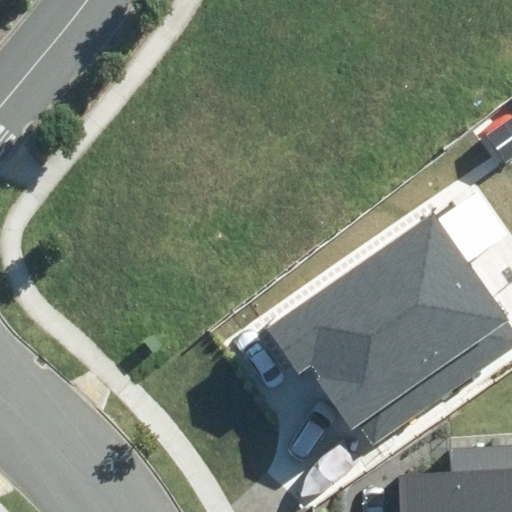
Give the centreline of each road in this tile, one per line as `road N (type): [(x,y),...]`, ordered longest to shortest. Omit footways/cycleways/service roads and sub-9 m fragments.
road 1 (tertiary): [(0,387),(113,511)]
road 2 (residential): [(0,101),(88,0)]
